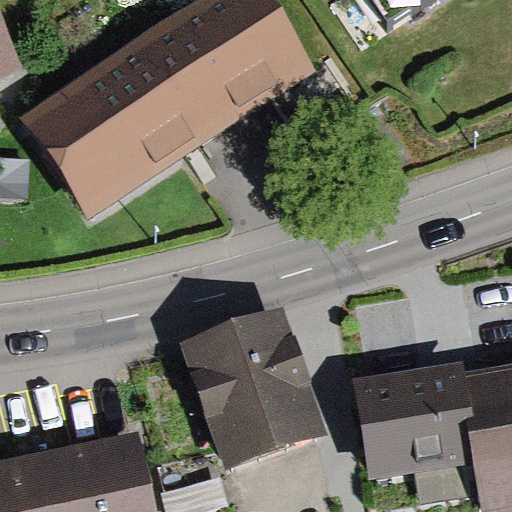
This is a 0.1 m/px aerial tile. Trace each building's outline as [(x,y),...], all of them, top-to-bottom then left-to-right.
[(267,0),(203,0),(22,120),(90,222),(224,133),(316,72),(267,0)] [(511,0),(370,0),(391,30),(434,0),(511,0)] [(0,83),(28,70),(0,12),(0,83)] [(181,347),(226,474),(328,438),(283,311),(181,347)] [(511,511),(511,364),(466,372),(475,427),(468,428),(474,465),(481,511),(511,511)] [(465,365),(354,382),(370,482),(474,465),(468,428),(475,427),(466,372),(465,365)] [(157,511),(143,441),(0,470),(0,511),(157,511)] [(221,481),(162,496),(165,511),(222,511),(229,510),(221,481)]
